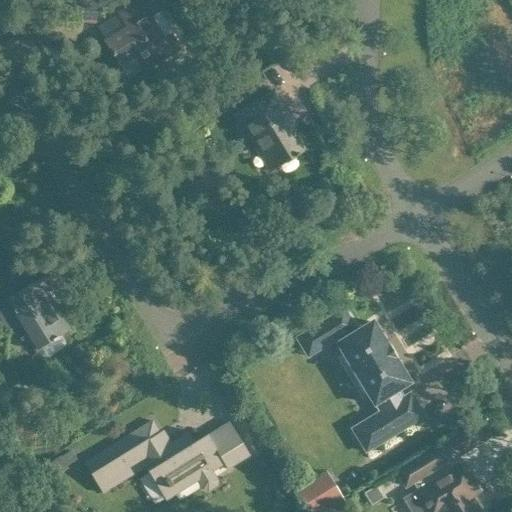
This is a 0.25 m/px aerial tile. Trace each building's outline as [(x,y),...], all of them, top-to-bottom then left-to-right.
[(172,29),(162,35),(150,16),(160,9),(154,0),(141,0),(119,13),(127,27),(105,41),(120,66),(135,57),(144,71),(183,47),(172,29)] [(304,150),(297,138),(291,128),(296,125),(275,91),(236,114),(269,171),(294,156),(295,158),(299,155),(298,154),(304,150)] [(53,290),(44,276),(0,303),(0,318),(9,333),(23,325),(38,350),(40,349),(44,355),(50,356),(67,346),(68,340),(64,334),(71,330),(48,293),(53,290)] [(355,327),(344,309),(296,338),(307,357),(334,341),(373,406),(374,405),(378,410),(350,427),(365,452),(426,415),(410,390),(404,394),(400,388),(412,381),(373,316),(355,327)] [(152,421),(85,463),(92,474),(91,474),(102,491),(103,493),(145,467),(166,500),(198,481),(204,490),(209,491),(217,486),(218,480),(213,471),(224,464),(227,469),(250,455),(240,439),(230,422),(208,436),(208,435),(195,443),(188,433),(171,444),(167,438),(164,440),(152,421)] [(419,492),(416,493),(427,511),(486,511),(485,510),(480,511),(479,511),(470,496),(480,490),(464,464),(437,481),(431,471),(449,460),(441,446),(398,473),(406,486),(413,482),(419,492)] [(62,454),(41,467),(49,479),(70,466),(68,464),(62,454)] [(344,491),(335,476),(302,497),(311,511),(344,491)] [(376,486),(363,493),(371,506),(384,498),(376,486)]
